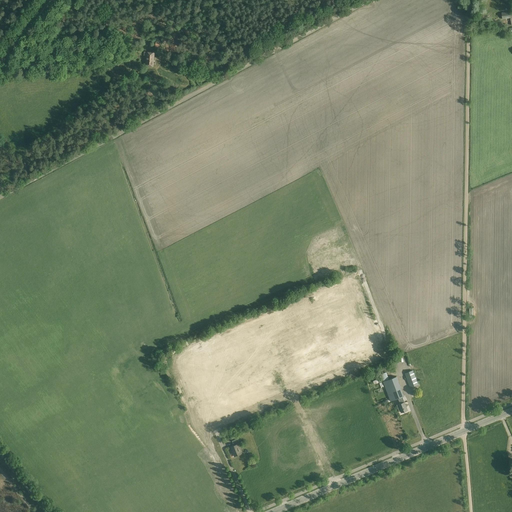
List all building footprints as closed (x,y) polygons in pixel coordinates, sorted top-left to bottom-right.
[(510,12),(501,13),(502,19),(510,18),(511,25),(511,14),(510,15),(510,12)] [(146,66),(153,66),(154,53),(145,52),(145,55),(147,55),(146,66)] [(200,363),(199,367),(245,351),(247,352),(249,357),(288,344),(285,334),(332,318),(338,337),(352,332),(354,337),(359,338),(324,349),(324,348),(294,358),(302,361),(287,366),(293,382),(375,355),(369,339),(371,339),(372,338),(361,306),(355,308),(350,292),(177,349),(181,363),(191,360),(192,360),(192,361),(200,363)] [(232,382),(229,374),(245,369),(245,368),(251,366),(248,356),(220,366),(226,384),(232,382)] [(213,369),(183,379),(190,397),(205,392),(206,393),(219,388),(213,369)] [(413,370),(405,373),(410,388),(419,384),(413,370)] [(217,421),(215,417),(285,391),(278,372),(201,400),(200,399),(198,400),(207,425),(217,421)] [(383,382),(391,401),(398,399),(400,404),(398,405),(401,413),(408,410),(403,397),(404,396),(397,377),(383,382)] [(235,457),(242,454),(238,444),(231,447),(235,457)]
